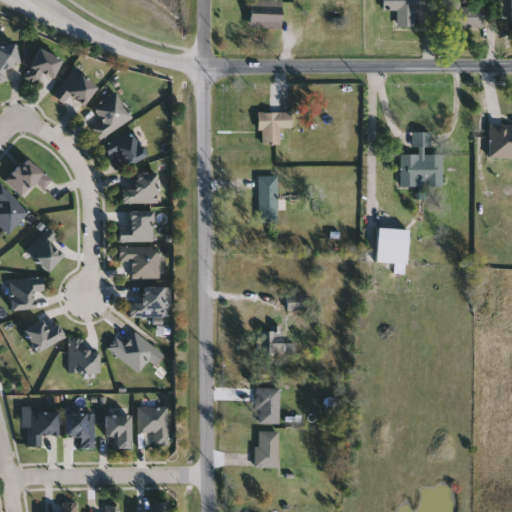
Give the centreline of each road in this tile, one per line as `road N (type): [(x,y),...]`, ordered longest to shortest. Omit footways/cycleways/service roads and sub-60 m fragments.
road 1 (tertiary): [(206,68),(210,511)]
road 2 (tertiary): [(206,68),(511,65)]
road 3 (residential): [(93,304),(85,169),(26,115),(0,140)]
road 4 (residential): [(210,474),(9,481)]
road 5 (tertiary): [(58,15),(117,44),(206,68)]
